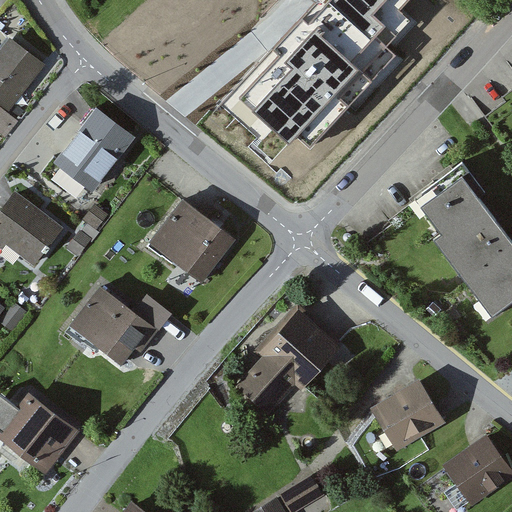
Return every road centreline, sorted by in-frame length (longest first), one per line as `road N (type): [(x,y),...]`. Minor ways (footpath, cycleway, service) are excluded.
road 1 (residential): [(76,511),(301,241)]
road 2 (residential): [(301,241),(511,15)]
road 3 (residential): [(84,64),(301,241)]
road 4 (residential): [(301,241),(511,415)]
road 5 (residential): [(84,64),(0,162)]
